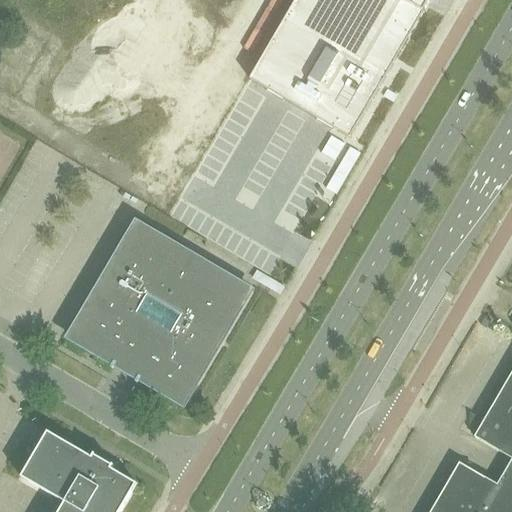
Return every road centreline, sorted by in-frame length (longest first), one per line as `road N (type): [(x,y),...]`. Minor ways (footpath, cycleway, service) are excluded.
road 1 (primary): [(511,26),(227,511)]
road 2 (unclassified): [(475,0),(200,463)]
road 3 (primary): [(328,442),(511,136)]
road 4 (unclassified): [(200,463),(0,346)]
road 5 (unclassified): [(402,411),(511,222)]
